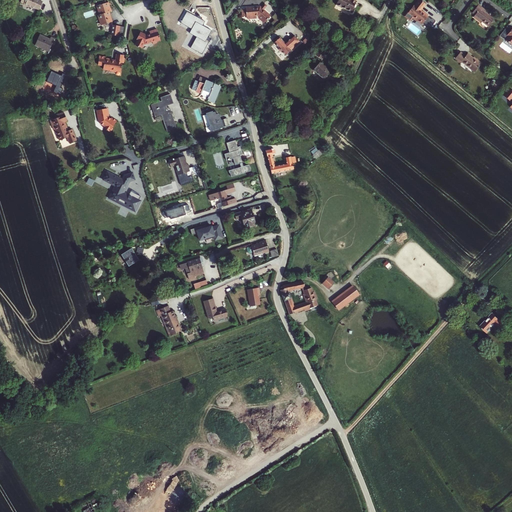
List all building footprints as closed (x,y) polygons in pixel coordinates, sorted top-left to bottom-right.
[(21,0),(20,2),(39,10),(42,2),(39,0),(38,0),(21,0)] [(338,0),(336,5),(351,12),(356,2),(352,0),(338,0)] [(420,11),(421,10),(425,4),(419,0),(418,0),(414,6),(413,5),(406,15),(411,18),(416,21),(416,20),(422,25),(428,17),(427,17),(428,16),(423,11),(422,12),(420,11)] [(108,2),(97,6),(99,15),(98,15),(101,25),(112,22),(109,12),(111,11),(108,2)] [(473,17),(480,23),(481,21),(488,27),(494,20),(485,13),(486,11),(478,5),(476,8),(472,13),(475,15),(473,17)] [(255,18),(262,9),(261,8),(260,7),(246,8),(246,9),(246,16),(246,17),(247,17),(247,19),(255,18)] [(264,10),(262,9),(255,18),(259,18),(264,23),(270,16),(264,10)] [(180,23),(187,27),(189,24),(192,26),(191,29),(199,33),(205,21),(186,11),(180,23)] [(112,25),(111,35),(118,36),(119,26),(112,25)] [(137,41),(138,41),(135,46),(138,47),(137,48),(139,49),(139,48),(142,49),(144,45),(146,46),(153,43),(153,45),(157,44),(157,43),(157,42),(160,41),(157,31),(149,33),(150,35),(146,37),(140,33),(137,41)] [(43,37),(39,35),(35,45),(48,51),(54,39),(50,37),(49,40),(43,37)] [(294,36),(285,44),(279,37),(276,40),(276,41),(274,43),(279,49),(278,50),(281,53),(283,52),(285,55),(291,51),(299,43),(298,42),(299,41),(294,36)] [(313,53),(315,54),(319,49),(315,46),(310,52),(312,54),(313,53)] [(326,55),(319,49),(315,54),(322,61),(326,55)] [(465,56),(460,52),(455,59),(461,64),(462,62),(474,72),(481,64),(477,60),(476,61),(467,54),(465,56)] [(114,72),(119,73),(119,72),(120,70),(119,69),(120,64),(121,64),(122,60),(123,56),(116,55),(115,61),(114,62),(110,61),(111,60),(104,59),(104,57),(98,56),(96,64),(102,66),(101,69),(108,71),(108,72),(114,73),(114,72)] [(324,79),(331,71),(320,62),(313,70),(324,79)] [(51,71),(46,82),(60,88),(66,75),(62,74),(61,76),(55,73),(51,71)] [(199,82),(196,91),(201,93),(200,94),(208,97),(206,100),(214,103),(219,90),(215,89),(217,85),(205,80),(204,84),(199,82)] [(511,90),(509,88),(503,96),(510,102),(511,99),(511,104),(510,107),(511,109),(511,90)] [(173,103),(170,94),(160,97),(161,101),(151,104),(155,117),(161,115),(166,131),(176,128),(169,107),(167,108),(166,109),(165,106),(166,106),(173,103)] [(97,111),(96,111),(98,120),(99,124),(104,127),(105,127),(104,129),(106,130),(105,130),(107,131),(108,131),(110,132),(112,128),(116,121),(111,118),(110,119),(110,120),(108,118),(108,116),(107,109),(104,109),(97,111)] [(210,131),(228,125),(226,118),(220,119),(218,113),(215,114),(214,111),(212,112),(212,111),(205,113),(210,125),(208,126),(210,131)] [(58,137),(59,142),(66,140),(67,146),(74,144),(71,132),(67,133),(64,124),(67,123),(65,115),(61,116),(61,115),(56,117),(57,119),(55,120),(50,121),(53,131),(54,131),(56,137),(58,137)] [(240,163),(241,167),(229,170),(231,177),(250,171),(249,164),(243,166),(240,155),(242,154),(240,146),(237,147),(235,140),(227,143),(230,153),(224,154),(227,161),(233,159),(235,165),(240,163)] [(266,151),(271,175),(294,170),(291,156),(285,158),(286,164),(274,166),(272,155),(275,154),(273,149),(266,151)] [(313,155),(316,159),(322,154),(318,150),(313,155)] [(183,156),(168,160),(170,167),(175,165),(178,175),(186,172),(188,177),(197,174),(194,166),(189,168),(188,164),(186,165),(183,156)] [(123,192),(129,181),(134,180),(132,172),(124,175),(122,179),(107,172),(103,180),(115,186),(112,190),(117,202),(135,212),(140,201),(138,200),(140,196),(130,191),(128,195),(123,192)] [(227,190),(209,195),(210,201),(219,198),(221,197),(222,202),(220,202),(216,204),(218,208),(236,202),(235,198),(231,200),(230,197),(227,198),(226,194),(235,191),(234,187),(227,190)] [(112,190),(108,198),(117,202),(112,190)] [(251,209),(234,214),(236,219),(241,217),(243,225),(245,225),(246,228),(252,227),(251,223),(255,222),(253,214),(251,209)] [(201,226),(189,230),(191,236),(197,234),(199,241),(205,239),(209,237),(210,239),(214,238),(215,240),(222,238),(218,225),(211,228),(211,226),(202,229),(201,226)] [(266,241),(259,243),(259,244),(252,246),(251,247),(248,248),(247,249),(248,253),(250,254),(253,253),(254,256),(262,253),(262,254),(269,252),(266,241)] [(144,248),(137,246),(136,252),(134,253),(135,255),(137,254),(143,255),(144,248)] [(121,256),(128,266),(129,267),(138,260),(138,259),(135,255),(134,253),(131,249),(131,248),(121,255),(121,256)] [(187,273),(188,279),(195,277),(194,276),(204,273),(200,262),(199,259),(179,265),(181,270),(185,269),(188,268),(189,273),(187,273)] [(335,283),(328,276),(322,282),(330,289),(335,283)] [(303,281),(283,285),(283,289),(280,290),(282,295),(286,294),(285,291),(288,291),(304,287),(303,281)] [(296,306),(298,311),(304,309),(304,311),(310,309),(310,308),(318,305),(316,300),(317,299),(315,291),(313,292),(311,287),(303,290),(304,293),(303,293),(305,298),(306,298),(307,302),(296,306)] [(260,295),(259,288),(248,290),(250,306),(260,304),(259,295),(260,295)] [(351,290),(330,304),(335,311),(356,297),(351,290)] [(290,297),(284,299),(289,314),(295,312),(294,307),(290,297)] [(212,298),(203,301),(208,317),(212,316),(213,319),(217,318),(223,316),(227,314),(224,307),(220,308),(220,309),(216,310),(215,309),(216,308),(215,305),(214,306),(212,298)] [(173,311),(170,312),(168,306),(156,310),(159,317),(163,316),(167,325),(165,326),(169,336),(180,331),(173,311)] [(492,314),(480,326),(487,333),(495,324),(499,328),(503,324),(492,314)] [(95,510),(90,502),(87,504),(89,507),(82,511),(83,511),(92,511),(95,510)]
